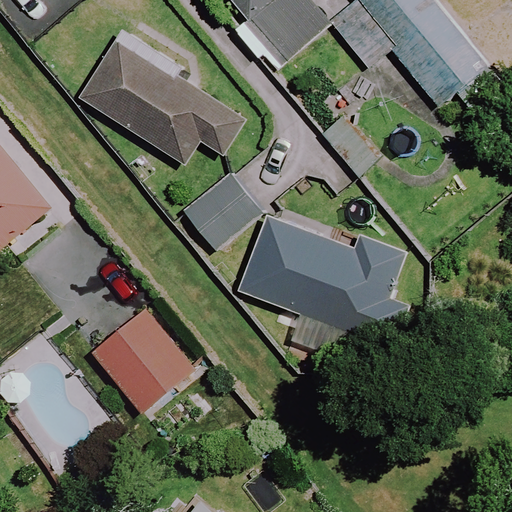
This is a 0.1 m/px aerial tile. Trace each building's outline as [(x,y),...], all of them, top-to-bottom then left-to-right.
[(72,9),(64,0),(0,0),(0,18),(27,49),(72,9)] [(226,0),(243,20),(231,30),(272,80),(330,31),(304,0),(226,0)] [(489,69),(430,0),(359,0),(329,25),(369,73),(392,54),(440,111),(489,69)] [(225,161),(246,125),(183,87),(191,74),(151,50),(124,34),(81,106),(188,172),(203,147),(225,161)] [(382,160),(348,121),(325,141),(358,180),(382,160)] [(0,255),(49,214),(0,156),(0,255)] [(261,220),(228,181),(184,218),(217,257),(261,220)] [(409,266),(269,217),(242,295),(398,350),(413,308),(396,302),(409,266)] [(197,374),(147,316),(95,360),(145,418),(197,374)]
